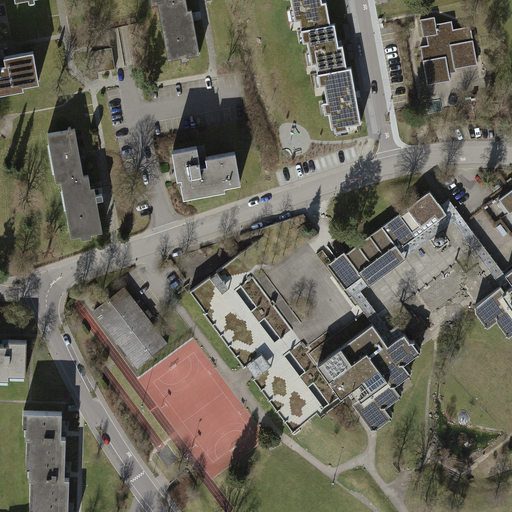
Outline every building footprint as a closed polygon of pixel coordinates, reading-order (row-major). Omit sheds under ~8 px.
[(181,0),(180,0),(158,4),(169,60),(182,58),(183,62),(187,61),(186,57),(199,55),(192,16),(191,10),(187,11),(185,0),(181,0)] [(290,0),(293,18),(298,17),(299,28),(330,23),(325,0),(321,0),(320,0),(290,0)] [(435,17),(421,20),(423,26),(424,37),(428,36),(429,45),(421,47),(428,85),(451,81),(450,73),(457,72),(456,68),(478,64),(471,27),(455,30),(453,22),(436,25),(435,17)] [(330,23),(299,28),(302,42),(306,41),(310,63),(315,62),(317,72),(345,67),(341,44),(336,44),(335,41),(332,22),(330,23)] [(115,69),(112,48),(97,51),(92,52),(96,72),(100,71),(115,69)] [(0,95),(25,91),(24,87),(41,84),(35,53),(5,58),(6,65),(3,66),(0,66),(0,95)] [(345,67),(317,72),(320,85),(323,85),(326,102),(321,103),(322,112),(328,111),(332,132),(346,129),(345,123),(360,121),(355,93),(350,66),(345,67)] [(61,180),(84,176),(79,152),(75,128),(47,133),(56,181),(61,180)] [(196,145),(171,149),(176,175),(176,178),(181,177),(181,180),(180,181),(183,196),(225,189),(224,185),(240,182),(234,150),(205,156),(206,163),(200,164),(196,145)] [(84,176),(61,180),(71,237),(81,235),(81,238),(92,236),(92,233),(103,231),(97,200),(103,199),(102,193),(96,195),(95,191),(94,186),(91,186),(89,175),(84,176)] [(511,212),(511,211),(511,189),(499,199),(509,212),(511,212)] [(442,205),(432,192),(346,254),(346,253),(341,256),(329,265),(346,289),(347,288),(358,280),(363,277),(366,281),(369,285),(370,286),(407,259),(406,257),(403,254),(400,250),(448,214),(447,213),(442,205)] [(455,222),(502,286),(505,291),(509,288),(511,285),(511,282),(506,274),(469,223),(460,212),(451,199),(446,202),(442,205),(447,213),(448,214),(400,250),(406,257),(455,222)] [(255,379),(294,432),(324,411),(330,406),(242,286),(253,277),(239,258),(191,292),(246,366),(248,365),(252,371),(257,377),(255,379)] [(511,269),(506,274),(511,282),(511,285),(509,288),(505,291),(502,286),(477,303),(477,311),(488,326),(498,319),(510,335),(511,333),(511,269)] [(358,280),(347,288),(362,308),(373,324),(389,346),(406,334),(400,325),(391,331),(361,291),(369,285),(366,281),(363,277),(358,280)] [(127,279),(94,302),(136,363),(169,340),(127,279)] [(342,349),(319,366),(343,399),(345,397),(354,391),(360,398),(354,402),(373,428),(379,428),(394,417),(387,407),(403,395),(397,386),(413,374),(406,364),(422,353),(421,352),(423,350),(416,342),(412,342),(406,334),(389,346),(373,324),(341,348),(342,349)] [(485,338),(478,343),(490,359),(497,353),(485,338)] [(8,344),(0,344),(0,380),(10,381),(10,376),(26,376),(27,340),(8,340),(8,344)] [(511,408),(511,380),(505,373),(511,367),(498,353),(491,359),(475,343),(450,366),(506,426),(511,420),(511,409),(511,408)] [(27,437),(27,452),(65,453),(66,435),(61,435),(61,433),(62,411),(23,410),(23,424),(25,425),(25,436),(27,437)] [(30,478),(30,494),(69,495),(69,477),(65,477),(65,474),(65,453),(27,452),(26,466),(29,466),(28,478),(30,478)] [(68,511),(69,495),(30,494),(30,507),(32,507),(31,511),(68,511)]
